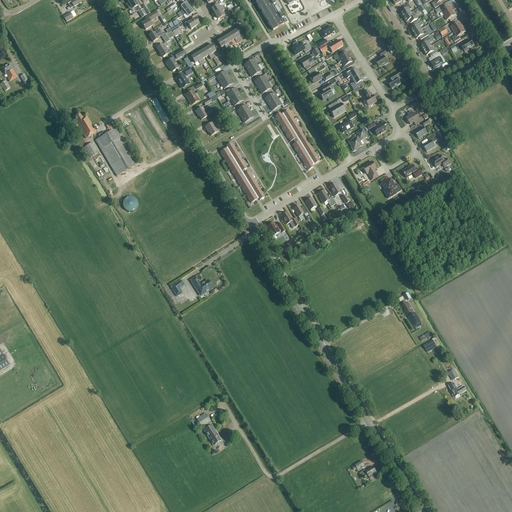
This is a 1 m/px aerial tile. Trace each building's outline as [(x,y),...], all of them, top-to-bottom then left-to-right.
[(68,0),(66,1),(71,9),(74,7),(74,8),(82,3),(79,0),(68,0)] [(130,0),(128,2),(133,10),(134,9),(136,12),(140,10),(138,6),(134,0),(130,0)] [(253,0),(254,1),(255,0),(256,0),(258,2),(256,3),(260,10),(259,11),(260,11),(264,17),(263,18),(264,17),(268,24),(267,25),(269,24),(273,31),(284,24),(281,19),(283,18),(281,14),(279,15),(273,5),(275,4),(272,0),(270,1),(269,0),(253,0)] [(439,3),(443,0),(433,0),(435,2),(432,4),(435,9),(441,5),(439,3)] [(186,3),(181,7),(183,10),(181,12),(177,14),(179,16),(182,14),(185,12),(190,8),(186,3)] [(169,11),(172,9),(176,6),(174,4),(166,10),(168,12),(169,11)] [(401,9),(403,11),(400,13),(403,18),(411,13),(409,10),(411,9),(408,4),(401,9)] [(142,7),(147,16),(151,14),(145,5),(142,7)] [(211,9),(214,15),(225,8),(224,6),(220,9),(218,5),(211,9)] [(444,16),(452,11),(449,6),(447,8),(445,5),(435,11),(437,14),(441,11),(444,16)] [(185,12),(186,14),(188,17),(194,13),(190,8),(185,12)] [(214,15),(218,20),(224,16),(222,13),(226,10),(225,8),(214,15)] [(159,10),(156,11),(159,16),(164,24),(166,22),(159,10)] [(159,16),(156,11),(146,17),(148,20),(141,24),(145,31),(152,26),(150,22),(159,16)] [(452,11),(444,16),(447,21),(455,16),(452,11)] [(70,13),(63,17),(66,22),(73,18),(70,13)] [(413,16),(411,13),(403,18),(406,23),(409,21),(410,24),(418,19),(415,14),(413,16)] [(199,25),(195,19),(185,25),(187,28),(189,27),(191,30),(199,25)] [(411,25),(413,28),(410,30),(413,35),(421,30),(420,27),(423,25),(421,23),(419,24),(417,22),(411,25)] [(459,23),(451,28),(454,33),(462,28),(459,23)] [(328,28),(320,33),(323,39),(332,34),(332,33),(334,32),(331,27),(329,28),(328,28)] [(447,33),(444,28),(439,31),(442,37),(447,33)] [(456,36),(455,36),(452,38),(454,43),(460,39),(459,36),(465,32),(462,28),(454,33),(456,36)] [(239,43),(241,42),(238,38),(242,36),(238,29),(232,32),(239,43)] [(149,36),(153,43),(158,39),(158,38),(163,35),(160,30),(154,33),(149,36)] [(424,35),(421,30),(413,35),(416,39),(419,38),(420,41),(429,35),(427,33),(424,35)] [(237,44),(239,43),(232,32),(227,35),(231,42),(234,40),(237,44)] [(228,44),(231,42),(227,35),(222,39),(229,49),(230,48),(228,44)] [(420,46),(423,51),(431,46),(430,44),(432,42),(431,40),(429,41),(428,38),(421,42),(423,45),(420,46)] [(222,39),(217,42),(221,49),(224,47),(227,50),(229,49),(222,39)] [(474,46),(470,40),(461,46),(465,53),(469,50),(468,49),(474,46)] [(332,44),(328,47),(332,53),(336,51),(336,50),(342,46),(339,41),(332,45),(332,44)] [(156,49),(162,58),(168,54),(165,49),(168,47),(166,43),(163,45),(156,49)] [(296,55),(303,51),(305,54),(311,50),(308,45),(303,47),(301,44),(298,45),(297,43),(296,43),(293,44),(293,45),(294,48),(292,49),(296,55)] [(212,45),(206,48),(213,59),(215,57),(212,54),(216,52),(212,45)] [(431,46),(423,51),(426,56),(429,55),(431,57),(438,53),(436,50),(434,51),(431,46)] [(213,59),(206,48),(201,51),(205,58),(208,56),(211,60),(213,59)] [(166,63),(168,68),(169,67),(172,72),(179,68),(174,61),(185,54),(182,49),(174,54),(176,57),(173,59),(166,63)] [(309,56),(300,62),(304,69),(305,68),(306,70),(311,67),(309,65),(313,63),(311,59),(314,57),(315,58),(320,55),(317,49),(311,52),(313,54),(309,56)] [(201,51),(196,54),(202,65),(204,64),(202,60),(205,58),(201,51)] [(375,62),(379,68),(384,65),(384,66),(388,63),(384,56),(386,55),(384,51),(379,54),(381,58),(380,58),(380,59),(375,62)] [(346,52),(341,55),(340,53),(333,57),(335,61),(336,60),(337,61),(340,59),(341,62),(349,57),(346,52)] [(435,60),(430,63),(434,70),(443,64),(439,58),(441,57),(439,53),(433,57),(435,60)] [(196,54),(191,58),(195,64),(198,62),(200,66),(202,65),(196,54)] [(341,62),(344,67),(342,68),(343,71),(351,66),(349,64),(352,62),(349,57),(341,62)] [(248,72),(257,66),(253,60),(244,65),(248,72)] [(10,82),(17,77),(14,72),(13,70),(13,69),(10,64),(2,69),(10,82)] [(257,66),(248,72),(252,78),(261,72),(257,66)] [(180,77),(176,80),(181,89),(190,83),(186,77),(192,73),(189,68),(178,74),(180,77)] [(349,71),(343,74),(346,79),(350,78),(351,80),(360,75),(357,70),(355,71),(354,69),(349,71)] [(216,77),(220,83),(229,78),(225,72),(216,77)] [(398,72),(392,76),(395,80),(388,84),(392,89),(400,84),(398,81),(402,78),(398,72)] [(318,73),(310,78),(313,84),(322,79),(318,73)] [(323,78),(325,82),(332,77),(330,74),(323,78)] [(353,83),(350,85),(353,90),(359,87),(357,84),(363,81),(360,75),(351,80),(353,83)] [(258,89),(267,83),(263,76),(254,82),(258,89)] [(229,78),(220,83),(224,90),(233,84),(229,78)] [(195,87),(197,90),(203,86),(202,86),(207,83),(205,79),(204,80),(202,82),(200,82),(201,83),(195,87)] [(1,84),(5,91),(10,88),(6,81),(4,82),(1,84)] [(267,83),(258,89),(262,95),(271,89),(267,83)] [(319,94),(323,101),(332,96),(329,91),(333,89),(330,84),(324,88),(326,90),(319,94)] [(226,94),(230,100),(239,95),(236,89),(226,94)] [(185,96),(191,106),(199,101),(193,91),(185,96)] [(371,96),(368,91),(362,95),(365,100),(364,101),(368,107),(376,102),(372,96),(371,96)] [(268,105),(277,99),(274,93),(265,99),(268,105)] [(230,100),(234,107),(243,101),(239,95),(230,100)] [(281,106),(277,99),(268,105),(272,111),(281,106)] [(329,111),(334,118),(345,111),(339,101),(332,105),(334,108),(329,111)] [(415,108),(418,113),(424,109),(421,104),(415,108)] [(237,111),(240,117),(250,111),(246,105),(237,111)] [(202,108),(195,112),(198,116),(201,121),(208,117),(202,108)] [(240,117),(244,124),(254,118),(250,111),(240,117)] [(278,122),(281,127),(288,123),(293,119),(291,116),(292,116),(290,113),(289,113),(288,111),(283,114),(281,115),(280,114),(275,117),(276,119),(277,122),(278,122)] [(415,126),(423,121),(420,116),(418,118),(416,113),(413,115),(411,112),(407,115),(409,117),(406,119),(410,125),(414,123),(415,126)] [(78,127),(86,139),(96,133),(87,117),(84,119),(81,114),(74,118),(78,124),(77,125),(74,126),(75,129),(78,127)] [(296,123),(293,119),(288,123),(281,127),(282,129),(283,132),(284,132),(286,135),(293,131),(299,128),(297,126),(298,125),(296,123)] [(343,125),(339,127),(343,133),(345,132),(346,134),(347,135),(351,133),(351,131),(350,130),(353,128),(349,121),(342,125),(343,125)] [(117,128),(114,122),(106,126),(110,132),(105,135),(104,132),(98,135),(100,138),(95,141),(117,177),(138,164),(117,128)] [(205,128),(207,132),(208,131),(211,136),(217,133),(217,132),(218,132),(219,131),(219,129),(218,128),(217,128),(216,128),(215,129),(212,123),(205,128)] [(387,128),(383,123),(374,128),(377,132),(375,133),(377,137),(380,135),(381,135),(381,134),(386,131),(385,129),(387,128)] [(427,134),(423,127),(414,133),(418,139),(427,134)] [(300,130),(299,128),(293,131),(286,135),(286,136),(288,139),(290,142),(293,141),(294,142),(298,140),(304,136),(301,133),(302,132),(300,130)] [(352,140),(349,143),(352,148),(351,148),(353,152),(357,150),(356,149),(362,146),(359,142),(363,140),(367,138),(365,136),(362,130),(356,134),(359,138),(358,139),(357,138),(356,139),(355,138),(353,139),(353,141),(352,140)] [(433,144),(438,141),(434,135),(428,139),(430,142),(423,146),(427,154),(428,154),(426,152),(435,147),(433,144)] [(306,140),(304,136),(298,140),(294,142),(295,144),(292,145),(295,149),(294,149),(296,152),(297,152),(303,148),(309,145),(308,143),(308,142),(306,140)] [(98,154),(92,143),(85,148),(90,157),(98,154)] [(231,143),(226,146),(227,148),(227,149),(220,153),(221,155),(223,158),(225,161),(232,157),(238,154),(234,148),(235,148),(233,145),(233,146),(231,143)] [(310,147),(309,145),(303,148),(297,152),(299,156),(298,156),(300,159),(301,159),(302,161),(308,157),(314,153),(312,150),(312,149),(311,147),(310,147)] [(316,157),(314,153),(308,157),(302,161),(305,166),(306,169),(307,169),(308,171),(313,168),(312,166),(314,165),(319,162),(318,160),(318,159),(317,157),(316,157)] [(232,157),(225,161),(227,165),(229,168),(230,170),(237,166),(243,162),(240,158),(241,158),(239,155),(239,156),(238,154),(232,157)] [(442,164),(444,168),(450,164),(447,159),(444,161),(441,156),(432,161),(436,168),(442,164)] [(237,166),(230,170),(232,172),(231,172),(233,175),(233,174),(236,178),(242,174),(245,172),(244,171),(247,169),(245,165),(243,162),(237,166)] [(369,163),(368,164),(362,168),(366,175),(368,174),(372,180),(378,177),(374,170),(376,169),(371,162),(371,163),(370,163),(369,163)] [(416,179),(422,175),(419,169),(416,171),(413,165),(402,172),(407,179),(413,174),(416,179)] [(242,174),(236,178),(238,182),(237,182),(239,185),(239,184),(241,187),(247,182),(253,179),(253,178),(252,176),(251,176),(249,172),(246,174),(245,172),(242,174)] [(247,182),(241,187),(242,189),(243,192),(244,191),(246,195),(253,191),(258,187),(257,185),(258,185),(256,183),(255,183),(253,179),(247,182)] [(395,187),(390,179),(381,184),(387,193),(393,189),(396,194),(402,191),(398,185),(395,187)] [(335,184),(329,188),(334,197),(341,193),(335,184)] [(253,191),(246,195),(248,199),(249,202),(250,201),(251,204),(258,200),(259,199),(260,201),(265,198),(263,195),(264,195),(262,192),(262,193),(258,187),(253,191)] [(324,191),(318,195),(321,200),(321,201),(323,204),(327,202),(330,208),(336,204),(332,198),(329,199),(324,191)] [(121,200),(125,213),(138,208),(134,196),(121,200)] [(316,207),(311,199),(305,203),(310,211),(316,207)] [(300,209),(299,206),(293,210),(298,218),(303,214),(304,215),(307,213),(304,207),(300,209)] [(287,213),(281,217),(286,225),(289,223),(293,229),(298,226),(294,219),(292,221),(287,213)] [(274,223),(267,228),(272,237),(279,233),(281,232),(282,233),(285,231),(281,224),(275,227),(274,223)] [(191,281),(200,295),(212,288),(207,281),(201,285),(196,278),(191,281)] [(177,297),(183,294),(176,284),(171,287),(177,297)] [(412,315),(412,314),(414,313),(408,303),(406,304),(405,303),(402,305),(404,310),(403,310),(407,317),(409,315),(410,316),(409,317),(414,326),(420,322),(415,314),(412,315)] [(435,345),(433,341),(424,346),(426,350),(435,345)] [(0,370),(10,365),(0,349),(0,370)] [(458,378),(454,370),(448,373),(452,381),(454,380),(458,378)] [(450,392),(454,398),(466,391),(464,387),(458,390),(454,384),(449,386),(452,391),(450,392)] [(197,419),(202,427),(210,422),(205,414),(197,419)] [(212,425),(204,430),(213,446),(221,441),(212,425)] [(365,477),(368,475),(370,479),(373,477),(372,475),(376,473),(373,467),(366,472),(365,470),(362,472),(365,477),(365,476),(365,477)]
